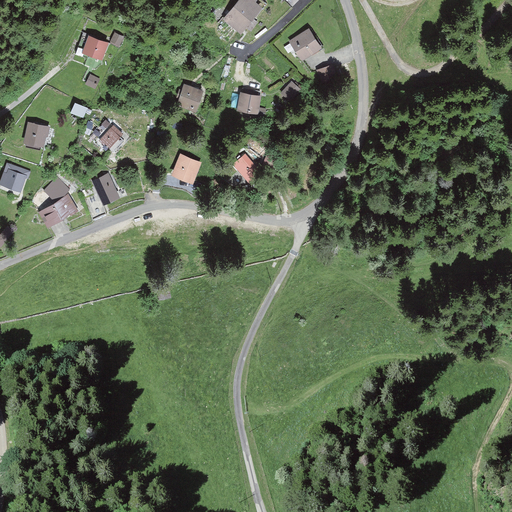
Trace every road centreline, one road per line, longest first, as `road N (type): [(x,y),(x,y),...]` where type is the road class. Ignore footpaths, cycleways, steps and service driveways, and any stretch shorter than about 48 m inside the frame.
road 1 (unclassified): [(303,215),(283,221),(156,205),(0,267)]
road 2 (track): [(303,215),(237,383),(262,511)]
road 3 (track): [(236,402),(286,406),(373,360),(463,359),(511,371)]
road 4 (unclassified): [(303,215),(338,183),(359,137),(362,69),(345,0)]
road 5 (track): [(511,0),(448,62),(432,72),(410,71)]
road 6 (track): [(511,394),(482,453),(477,511)]
